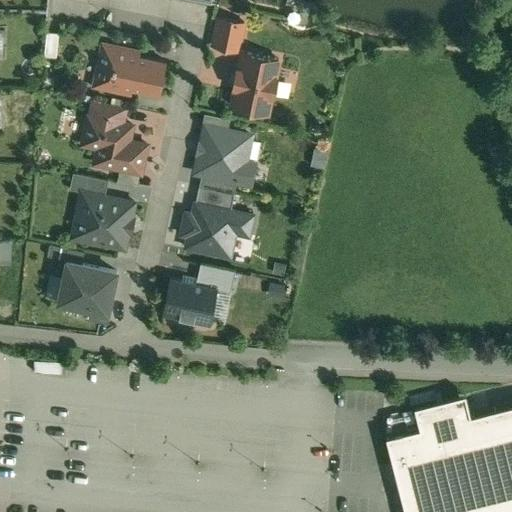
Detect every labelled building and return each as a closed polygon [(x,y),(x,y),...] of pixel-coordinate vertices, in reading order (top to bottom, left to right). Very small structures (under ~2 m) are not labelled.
[(244,20),(218,15),(212,43),(238,49),(244,20)] [(58,31),(47,30),(44,53),(56,55),(58,31)] [(140,48),(101,40),(92,85),(131,93),(132,87),(159,93),(166,59),(139,54),(140,48)] [(278,57),(243,49),(239,68),(236,68),(232,84),(235,85),(231,104),(267,112),(271,93),(274,93),(277,76),(274,76),(278,57)] [(127,105),(92,97),(88,114),(124,121),(127,105)] [(88,114),(82,142),(98,146),(96,152),(112,156),(110,165),(141,171),(147,142),(129,139),(133,123),(124,121),(88,114)] [(250,133),(205,123),(195,170),(202,172),(237,179),(249,182),(254,161),(245,159),(250,133)] [(108,179),(73,171),(69,188),(81,190),(81,189),(105,194),(108,179)] [(237,179),(202,172),(199,185),(234,193),(237,179)] [(234,193),(199,185),(195,200),(231,208),(234,193)] [(105,194),(81,189),(81,190),(77,208),(88,210),(83,235),(105,240),(105,243),(125,247),(128,232),(131,232),(134,217),(131,216),(134,201),(105,194)] [(195,200),(194,200),(192,211),(184,210),(179,233),(187,234),(185,245),(230,255),(235,231),(249,234),(253,213),(231,208),(195,200)] [(116,270),(67,260),(67,261),(59,301),(108,311),(116,270)] [(231,287),(235,271),(200,263),(197,279),(220,284),(231,287)] [(161,313),(212,324),(220,284),(197,279),(170,274),(161,313)] [(465,393),(415,405),(421,427),(386,436),(404,511),(504,511),(511,510),(511,402),(470,413),(465,393)]
